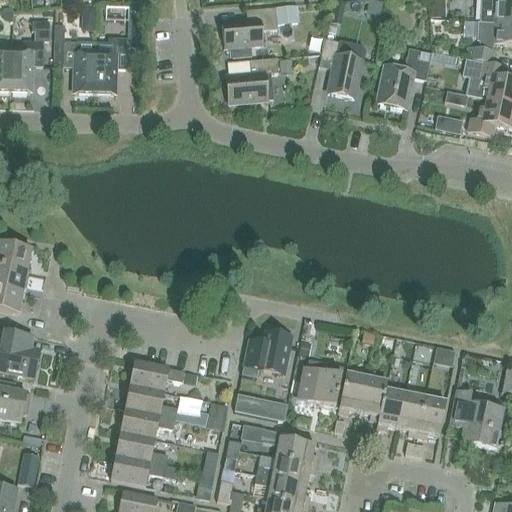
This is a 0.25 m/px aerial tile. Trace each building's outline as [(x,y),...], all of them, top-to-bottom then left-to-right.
[(480,0),(479,26),(511,27),(511,6),(494,5),(493,0),(480,0)] [(446,20),(445,1),(429,1),(430,21),(446,20)] [(299,27),(298,9),(275,10),(276,28),(299,27)] [(275,11),(246,14),(247,26),(222,28),(224,52),(263,49),(261,34),(276,33),(275,11)] [(24,56),(11,55),(10,96),(30,96),(31,70),(43,71),(44,45),(49,46),(50,26),(32,25),(31,35),(35,35),(35,45),(24,45),(24,56)] [(511,27),(479,26),(478,52),(468,49),(465,62),(490,67),(493,55),(491,54),(492,48),(511,49),(511,27)] [(322,42),(305,38),(301,54),(318,58),(322,42)] [(108,58),(95,58),(94,98),(114,99),(115,73),(127,73),(128,42),(108,41),(108,58)] [(338,43),(338,46),(324,43),(318,71),(331,73),(326,97),(353,102),(361,66),(363,66),(365,54),(362,48),(338,43)] [(94,98),(95,58),(83,57),(83,47),(64,46),(63,71),(75,72),(74,98),(94,98)] [(235,53),(236,64),(257,62),(256,52),(235,53)] [(424,85),(430,58),(408,53),(403,74),(383,70),(375,107),(404,113),(411,82),(424,85)] [(0,95),(10,96),(11,55),(0,54),(0,95)] [(264,78),(278,77),(277,62),(249,65),(250,79),(226,81),(228,108),(266,105),(264,78)] [(293,76),(292,63),(279,63),(279,77),(293,76)] [(465,100),(485,104),(511,109),(511,85),(503,84),(505,72),(465,64),(461,80),(469,81),(465,100)] [(511,133),(511,109),(485,104),(483,114),(478,113),(475,124),(469,123),(466,135),(491,141),(493,129),(511,133)] [(0,269),(27,275),(32,253),(0,246),(0,269)] [(0,291),(23,296),(27,275),(0,269),(0,291)] [(0,314),(19,318),(23,296),(0,291),(0,314)] [(19,338),(0,333),(0,375),(33,381),(38,353),(17,349),(19,338)] [(283,379),(292,340),(265,334),(260,355),(247,352),(241,379),(255,382),(257,373),(283,379)] [(376,339),(363,336),(360,351),(373,354),(376,339)] [(307,353),(299,351),(296,362),(305,364),(307,353)] [(321,366),(309,364),(308,371),(303,370),(296,403),(335,411),(342,379),(319,374),(321,366)] [(135,367),(130,390),(163,397),(166,385),(182,388),(184,377),(135,367)] [(197,379),(185,377),(183,386),(195,389),(197,379)] [(359,417),(366,381),(346,377),(338,416),(348,418),(349,414),(359,417)] [(379,423),(385,393),(387,385),(366,381),(359,417),(369,419),(369,421),(379,423)] [(26,419),(30,399),(27,398),(27,397),(15,394),(16,387),(0,383),(0,421),(22,426),(23,419),(26,419)] [(161,410),(163,397),(130,390),(125,413),(174,423),(176,413),(161,410)] [(397,432),(404,397),(385,393),(379,423),(377,432),(386,433),(387,430),(397,432)] [(495,452),(503,414),(469,407),(471,397),(455,394),(448,429),(463,432),(460,445),(495,452)] [(417,440),(425,401),(404,397),(397,432),(408,435),(407,438),(417,440)] [(445,405),(425,401),(417,440),(426,442),(427,439),(438,441),(445,405)] [(236,402),(234,415),(283,425),(285,413),(236,402)] [(172,434),(174,423),(125,413),(121,437),(154,444),(156,431),(172,434)] [(176,413),(174,423),(205,430),(207,419),(176,413)] [(223,422),(207,419),(205,430),(221,433),(223,422)] [(336,424),(334,436),(346,438),(348,427),(336,424)] [(86,443),(100,442),(99,430),(85,431),(86,443)] [(278,450),(276,462),(316,470),(318,460),(313,459),(315,448),(282,442),(283,438),(265,434),(263,447),(278,450)] [(151,457),(154,444),(121,437),(116,461),(165,471),(167,460),(151,457)] [(368,439),(365,450),(373,452),(376,441),(368,439)] [(373,452),(381,454),(384,443),(376,441),(373,452)] [(229,444),(227,452),(240,455),(241,447),(229,444)] [(406,447),(403,458),(412,460),(415,449),(406,447)] [(415,449),(412,460),(421,462),(423,451),(415,449)] [(238,463),(240,455),(227,452),(223,473),(235,476),(238,463)] [(163,482),(165,471),(116,461),(111,484),(144,491),(147,479),(163,482)] [(314,479),(316,470),(276,462),(274,474),(258,471),(256,479),(307,489),(309,478),(314,479)] [(305,500),(307,489),(256,479),(255,488),(271,491),(269,502),(308,510),(309,501),(305,500)] [(220,484),(218,492),(232,495),(233,487),(220,484)] [(0,511),(12,511),(16,494),(0,490),(0,511)] [(230,503),(232,495),(218,492),(217,500),(230,503)] [(179,494),(176,504),(199,509),(201,499),(179,494)] [(123,495),(119,511),(153,511),(156,501),(123,495)] [(307,511),(308,510),(269,502),(266,511),(257,511),(256,511),(307,511)]
